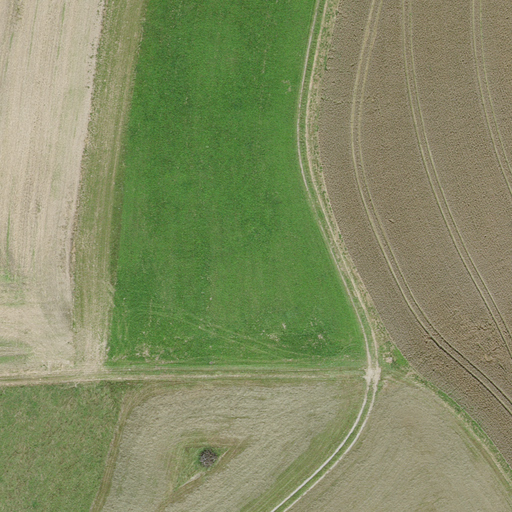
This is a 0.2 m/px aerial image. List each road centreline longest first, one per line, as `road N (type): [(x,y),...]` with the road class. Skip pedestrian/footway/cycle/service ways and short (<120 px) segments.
road 1 (track): [(0,383),(369,374),(433,398),(511,490)]
road 2 (track): [(278,511),(354,431),(369,374),(298,150),(302,74),(319,0)]
